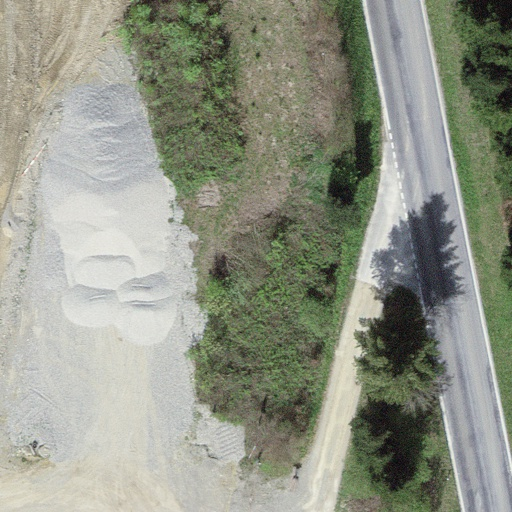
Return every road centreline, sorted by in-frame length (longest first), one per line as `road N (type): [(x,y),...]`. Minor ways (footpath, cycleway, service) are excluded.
road 1 (tertiary): [(394,0),(492,511)]
road 2 (track): [(418,121),(314,511)]
